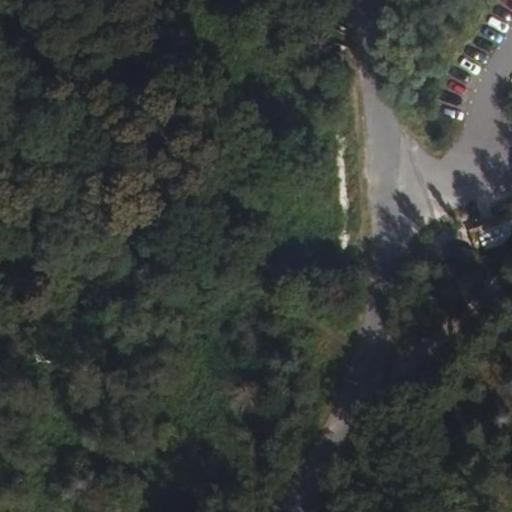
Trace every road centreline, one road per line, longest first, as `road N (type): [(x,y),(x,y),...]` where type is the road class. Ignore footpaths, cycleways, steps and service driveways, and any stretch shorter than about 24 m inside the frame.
road 1 (unclassified): [(365,0),(389,264),(353,391),(279,511)]
road 2 (track): [(363,357),(461,336),(511,277)]
